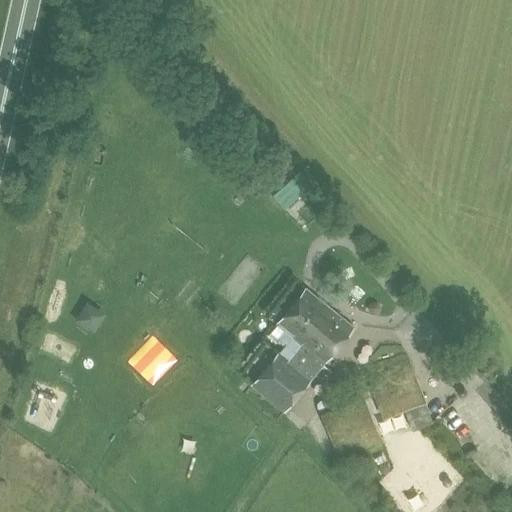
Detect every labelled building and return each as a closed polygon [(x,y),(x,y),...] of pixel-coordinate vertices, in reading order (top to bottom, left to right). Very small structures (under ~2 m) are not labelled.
[(272,195),(284,210),(315,183),(303,168),(272,195)] [(244,305),(264,268),(250,261),(230,297),(244,305)] [(266,335),(281,347),(251,384),(284,411),(310,378),(323,362),(324,362),(353,327),(305,288),(266,335)] [(77,314),(95,326),(107,308),(89,295),(77,314)] [(373,303),(370,305),(369,308),(371,311),(374,312),(377,311),(378,307),(376,304),(373,303)] [(159,390),(186,365),(155,332),(128,357),(159,390)] [(369,380),(383,414),(426,397),(412,364),(369,380)] [(482,375),(486,375),(488,371),(485,367),(481,367),(479,372),(482,375)] [(466,391),(463,388),(459,388),(457,392),(459,396),(464,396),(466,391)]
